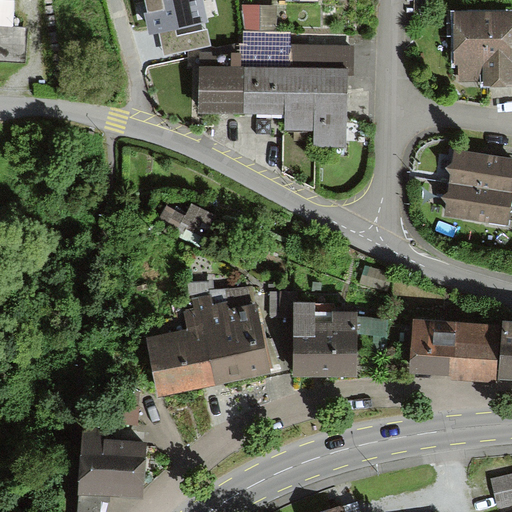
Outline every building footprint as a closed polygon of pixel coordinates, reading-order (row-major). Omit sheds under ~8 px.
[(200,0),(142,0),(150,31),(205,19),(200,0)] [(240,33),(277,32),(277,7),(243,6),(243,11),(210,20),(215,41),(240,35),(240,33)] [(511,14),(455,15),(455,67),(459,67),(459,83),(484,83),(484,90),(511,89),(511,14)] [(0,63),(26,65),(28,29),(0,27),(0,63)] [(220,70),(199,70),(198,117),(285,119),(285,134),(313,134),(313,150),(347,151),(348,79),(354,79),(355,48),(290,47),(291,33),(240,33),(240,35),(239,57),(220,57),(220,70)] [(511,160),(453,152),(444,219),(508,228),(511,200),(511,160)] [(219,218),(192,204),(186,216),(167,207),(158,225),(178,235),(176,238),(202,251),(219,218)] [(393,274),(365,266),(360,284),(388,292),(393,274)] [(146,339),(158,400),(272,377),(257,307),(256,307),(252,287),(213,290),(213,282),(189,284),(189,300),(192,299),(194,311),(184,312),(187,331),(146,339)] [(280,318),(280,293),(270,293),(270,318),(280,318)] [(294,318),(294,380),(357,380),(357,316),(336,316),(336,306),(335,305),(334,305),(294,305),(294,293),(280,293),(280,318),(294,318)] [(414,322),(411,376),(452,378),(452,382),(497,385),(501,327),(414,322)] [(511,326),(503,326),(499,383),(511,383),(511,326)] [(128,407),(140,409),(142,394),(129,392),(128,407)] [(128,407),(123,407),(122,426),(138,427),(140,409),(128,407)] [(82,423),(78,511),(101,511),(102,504),(111,504),(111,500),(143,501),(145,446),(110,444),(111,424),(82,423)] [(511,469),(490,475),(497,505),(511,501),(511,469)] [(304,510),(304,511),(348,511),(344,498),(304,510)]
